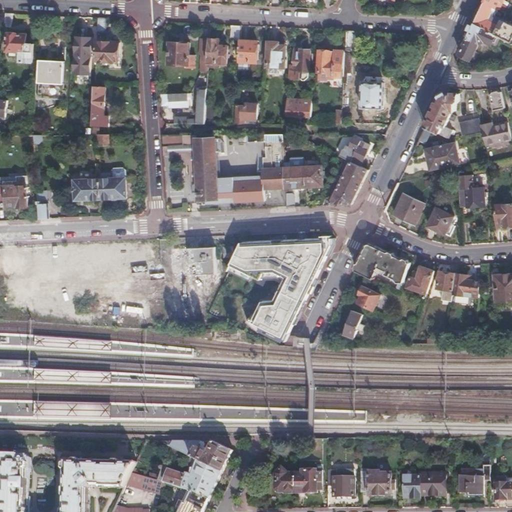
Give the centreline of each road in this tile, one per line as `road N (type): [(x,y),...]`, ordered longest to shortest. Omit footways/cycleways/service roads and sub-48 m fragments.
road 1 (residential): [(150,15),(158,226)]
road 2 (residential): [(158,226),(362,223)]
road 3 (residential): [(334,20),(150,15)]
road 4 (residential): [(433,71),(362,223)]
road 5 (residential): [(0,233),(158,226)]
road 6 (residential): [(511,249),(448,252),(362,223)]
road 7 (residential): [(150,15),(79,3),(0,3)]
road 8 (residential): [(362,223),(305,338)]
